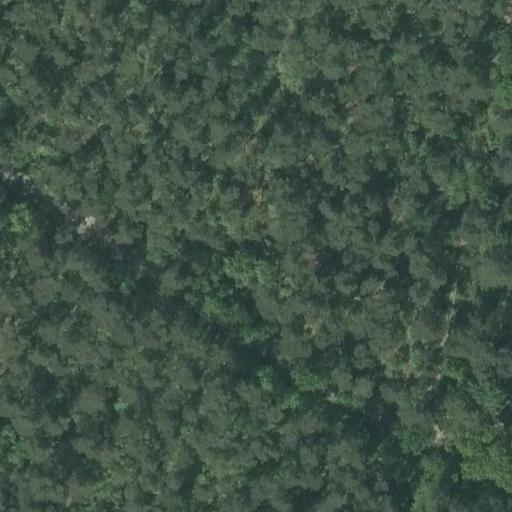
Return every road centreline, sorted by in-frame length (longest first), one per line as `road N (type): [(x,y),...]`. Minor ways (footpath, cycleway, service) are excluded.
road 1 (track): [(429,438),(398,429),(323,383),(0,170)]
road 2 (track): [(511,1),(429,438)]
